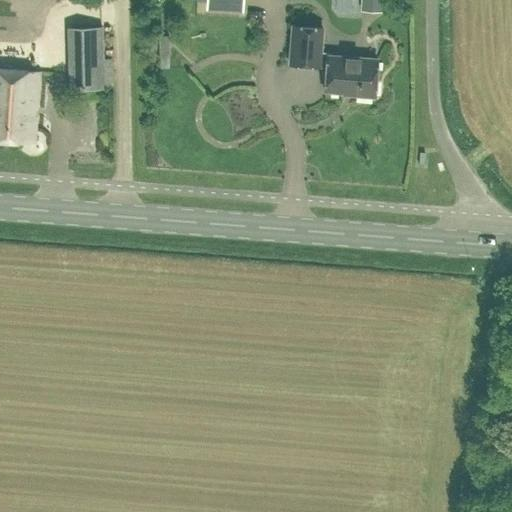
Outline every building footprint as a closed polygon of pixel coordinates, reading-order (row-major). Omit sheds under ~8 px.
[(205,0),(205,9),(242,11),(242,0),(205,0)] [(379,10),(378,0),(364,0),(365,11),(379,10)] [(322,27),(291,24),(288,63),(326,66),(324,90),(350,92),(350,94),(373,96),(376,58),(328,54),(328,52),(320,51),(322,27)] [(103,88),(101,26),(66,27),(68,89),(103,88)] [(38,70),(0,67),(0,138),(33,141),(38,70)] [(511,375),(502,375),(499,422),(511,422),(511,375)]
